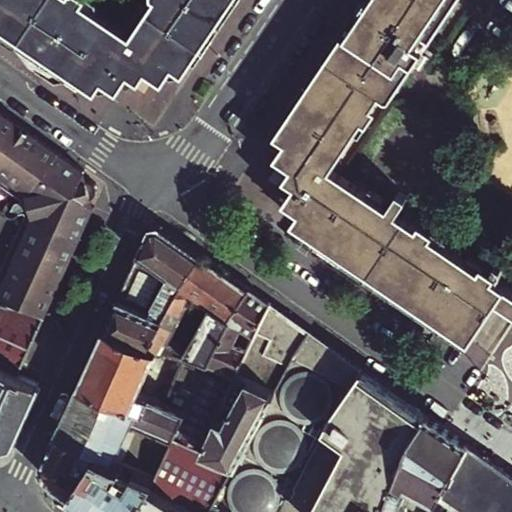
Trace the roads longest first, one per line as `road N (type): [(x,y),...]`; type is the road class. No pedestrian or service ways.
road 1 (residential): [(511,446),(167,197)]
road 2 (residential): [(3,501),(152,185)]
road 3 (residential): [(167,197),(299,0)]
road 4 (residential): [(152,185),(0,81)]
